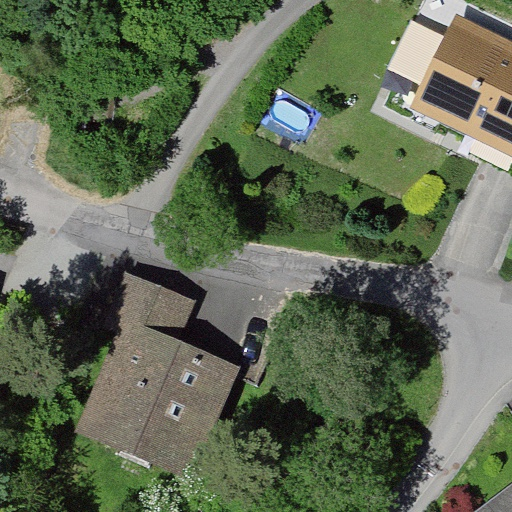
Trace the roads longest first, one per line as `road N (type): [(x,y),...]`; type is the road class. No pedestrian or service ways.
road 1 (residential): [(511,320),(356,282),(132,246),(0,203)]
road 2 (residential): [(511,320),(401,511)]
